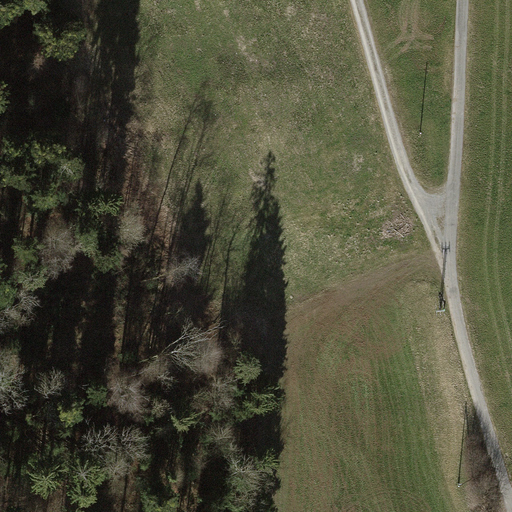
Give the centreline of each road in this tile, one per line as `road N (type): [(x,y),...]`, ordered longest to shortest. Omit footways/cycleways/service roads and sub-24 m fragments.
road 1 (track): [(462,0),(449,264),(511,507)]
road 2 (track): [(356,0),(407,175),(449,264)]
